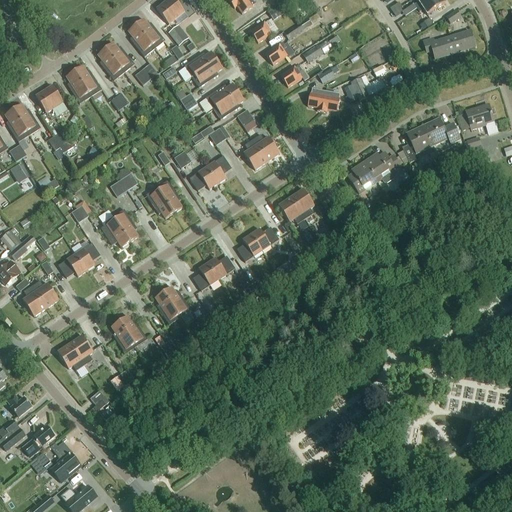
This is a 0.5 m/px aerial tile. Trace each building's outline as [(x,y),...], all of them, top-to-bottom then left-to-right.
[(185,13),(174,0),(169,0),(156,10),(169,26),(185,13)] [(255,5),(251,0),(239,0),(232,5),(234,10),(237,8),(242,15),(253,8),(252,7),(255,5)] [(416,0),(418,3),(414,6),(416,10),(430,0),(416,0)] [(430,0),(416,10),(419,13),(423,11),(427,16),(445,4),(442,0),(430,0)] [(399,3),(390,9),(392,13),(400,8),(402,7),(399,3)] [(273,21),(287,12),(282,5),(268,14),(273,21)] [(400,8),(392,13),(395,17),(402,12),(400,8)] [(457,11),(445,19),(450,26),(461,18),(457,11)] [(321,20),(317,13),(285,34),(290,40),(321,20)] [(429,19),(424,23),(427,29),(433,25),(429,19)] [(136,27),(155,50),(165,42),(151,24),(148,26),(144,20),(136,27)] [(268,22),(265,24),(264,23),(250,33),(258,44),(272,35),(268,29),(272,27),(268,22)] [(190,39),(180,26),(170,34),(180,47),(190,39)] [(144,59),(155,50),(136,27),(128,33),(132,38),(130,40),(144,59)] [(450,38),(455,54),(475,48),(470,32),(450,38)] [(435,61),(455,54),(450,38),(433,43),(432,40),(423,42),(426,54),(432,52),(435,61)] [(309,64),(323,55),(324,56),(333,50),(328,41),(304,55),(309,64)] [(285,45),(284,43),(265,55),(273,67),(287,57),(288,58),(295,54),(288,43),(285,45)] [(105,50),(124,74),(135,66),(120,48),(118,50),(113,44),(105,50)] [(184,57),(177,47),(172,50),(179,60),(184,57)] [(114,82),(124,74),(105,50),(98,57),(102,62),(100,64),(114,82)] [(192,79),(217,62),(211,53),(205,58),(204,55),(184,68),(192,79)] [(173,56),(165,61),(168,66),(176,62),(173,56)] [(217,62),(192,79),(199,90),(218,77),(216,74),(222,70),(217,62)] [(146,69),(153,78),(158,74),(151,65),(146,69)] [(298,66),(295,68),(294,67),(280,77),(288,89),(302,79),(298,73),(302,71),(298,66)] [(74,73),(91,98),(102,91),(90,72),(87,73),(83,67),(74,73)] [(167,80),(177,74),(173,67),(162,74),(167,80)] [(337,67),(331,70),(334,75),(340,72),(337,67)] [(144,86),(153,78),(146,69),(136,76),(144,86)] [(322,85),(335,78),(330,70),(318,78),(322,85)] [(80,106),(91,98),(74,73),(66,78),(70,84),(67,86),(80,106)] [(350,82),(359,102),(368,98),(386,88),(382,81),(379,80),(369,85),(365,77),(360,79),(360,78),(350,82)] [(213,111),(238,94),(233,85),(227,89),(225,87),(199,104),(206,115),(213,110),(213,111)] [(46,115),(52,111),(63,104),(53,87),(36,97),(46,115)] [(322,113),(326,92),(312,90),(311,94),(310,94),(308,107),(318,109),(317,112),(322,113)] [(327,90),(326,92),(322,113),(327,114),(328,111),(337,113),(340,100),(339,100),(340,95),(333,94),(333,91),(327,90)] [(117,98),(124,107),(129,104),(122,94),(117,98)] [(184,106),(194,99),(191,94),(181,101),(184,106)] [(244,102),(238,94),(213,111),(220,122),(240,109),(238,106),(244,102)] [(119,111),(124,107),(117,98),(112,101),(119,111)] [(194,99),(184,106),(188,112),(198,105),(194,99)] [(13,111),(30,137),(41,130),(28,110),(26,112),(22,106),(13,111)] [(486,124),(493,122),(488,106),(465,113),(471,131),(487,126),(486,124)] [(255,121),(249,110),(238,117),(244,128),(255,121)] [(18,144),(30,137),(13,111),(5,116),(9,123),(6,124),(18,144)] [(95,127),(88,117),(83,120),(89,131),(95,127)] [(423,128),(432,147),(448,140),(451,145),(460,141),(453,125),(444,129),(439,120),(423,128)] [(214,133),(211,128),(200,135),(204,140),(214,133)] [(215,133),(222,143),(229,138),(223,128),(215,133)] [(435,153),(432,147),(423,128),(407,135),(411,144),(402,149),(403,152),(408,163),(409,164),(419,160),(416,154),(428,149),(430,155),(435,153)] [(54,138),(61,148),(64,153),(75,147),(65,131),(54,138)] [(216,146),(222,143),(215,133),(210,136),(216,146)] [(252,141),(267,163),(279,155),(268,138),(264,141),(261,136),(252,141)] [(55,151),(61,148),(54,138),(49,141),(55,151)] [(468,151),(481,147),(479,138),(466,142),(468,151)] [(255,172),(267,163),(252,141),(244,147),(248,152),(243,155),(255,172)] [(15,149),(22,160),(27,156),(20,146),(15,149)] [(511,147),(503,150),(506,158),(511,156),(511,147)] [(17,163),(22,160),(15,149),(10,152),(17,163)] [(96,150),(92,157),(98,160),(102,153),(96,150)] [(192,163),(187,155),(186,152),(180,156),(178,152),(172,156),(181,170),(192,163)] [(163,153),(158,156),(165,166),(170,163),(163,153)] [(364,163),(378,183),(382,180),(384,184),(387,184),(394,179),(394,177),(397,175),(397,172),(396,171),(401,167),(400,167),(403,165),(398,157),(395,159),(393,156),(389,159),(384,153),(379,157),(377,155),(364,163)] [(206,169),(217,186),(226,180),(223,176),(232,171),(223,158),(206,169)] [(372,187),(378,183),(364,163),(352,172),(353,174),(347,178),(359,195),(365,191),(367,192),(369,191),(371,190),(372,189),(372,187)] [(13,169),(10,171),(13,177),(22,171),(19,166),(13,169)] [(209,191),(217,186),(206,169),(189,180),(198,193),(206,187),(209,191)] [(121,180),(128,192),(138,185),(131,174),(121,180)] [(60,187),(56,180),(46,187),(50,193),(60,187)] [(117,198),(128,192),(121,180),(110,187),(117,198)] [(431,185),(429,180),(421,184),(423,189),(431,185)] [(157,189),(174,215),(182,209),(178,203),(181,201),(168,182),(157,189)] [(165,220),(174,215),(157,189),(146,197),(159,216),(161,214),(165,220)] [(291,199),(305,221),(313,215),(310,210),(314,207),(303,190),(291,199)] [(297,226),(305,221),(291,199),(278,207),(289,224),(294,221),(297,226)] [(77,210),(83,220),(88,217),(82,206),(77,210)] [(78,223),(83,220),(77,210),(72,213),(78,223)] [(113,218),(130,244),(138,238),(134,232),(137,230),(124,211),(113,218)] [(121,249),(130,244),(113,218),(102,226),(115,245),(117,243),(121,249)] [(20,224),(24,230),(32,225),(29,221),(28,219),(20,224)] [(262,253),(254,258),(270,247),(279,241),(270,229),(262,234),(259,230),(251,236),(262,253)] [(12,252),(21,244),(10,232),(1,240),(12,252)] [(328,233),(318,240),(324,249),(334,242),(328,233)] [(36,243),(31,236),(9,254),(16,262),(28,251),(27,250),(36,243)] [(245,264),(254,258),(262,253),(251,236),(242,241),(245,245),(237,251),(245,264)] [(49,248),(43,238),(38,241),(44,251),(49,248)] [(83,250),(89,246),(86,242),(80,246),(83,250)] [(75,256),(86,273),(94,267),(92,263),(100,258),(92,245),(89,246),(83,250),(75,256)] [(296,255),(302,265),(308,261),(301,252),(296,255)] [(296,255),(291,258),(298,268),(302,265),(296,255)] [(78,278),(86,273),(75,256),(66,261),(66,262),(58,267),(66,280),(75,274),(78,278)] [(215,259),(207,265),(218,282),(226,276),(235,270),(227,258),(218,263),(215,259)] [(20,274),(17,271),(10,262),(0,270),(0,277),(3,281),(2,282),(6,287),(20,274)] [(46,262),(41,265),(48,275),(53,272),(46,262)] [(201,275),(193,280),(201,293),(210,287),(218,282),(207,265),(199,271),(201,275)] [(275,276),(266,283),(270,288),(279,281),(275,276)] [(29,283),(25,279),(15,287),(19,292),(29,283)] [(253,284),(259,295),(264,291),(258,281),(253,284)] [(31,288),(46,310),(59,302),(47,285),(43,288),(40,283),(31,288)] [(259,295),(253,284),(248,288),(254,298),(259,295)] [(34,318),(46,310),(31,288),(23,293),(27,298),(22,301),(34,318)] [(163,294),(180,319),(191,312),(178,293),(176,294),(172,288),(163,294)] [(169,327),(180,319),(163,294),(155,300),(159,306),(156,307),(169,327)] [(214,311),(209,315),(215,324),(220,321),(214,311)] [(209,315),(204,318),(210,327),(215,324),(209,315)] [(119,323),(136,348),(147,341),(134,322),(132,323),(128,317),(119,323)] [(125,356),(136,348),(119,323),(111,329),(115,335),(112,336),(125,356)] [(70,345),(85,367),(93,362),(89,356),(94,354),(82,337),(70,345)] [(171,341),(165,344),(175,359),(178,357),(177,355),(179,354),(177,351),(171,341)] [(175,359),(165,344),(161,347),(167,357),(170,362),(175,359)] [(76,372),(85,367),(70,345),(57,353),(68,370),(73,367),(76,372)] [(122,374),(129,384),(134,380),(127,371),(122,374)] [(124,387),(129,384),(122,374),(117,377),(124,387)] [(109,403),(104,397),(99,391),(90,399),(97,407),(102,402),(106,406),(109,403)] [(18,419),(32,409),(24,399),(20,403),(15,396),(7,403),(12,409),(11,410),(18,419)] [(97,413),(106,406),(102,402),(97,407),(94,409),(97,413)] [(111,426),(119,419),(115,415),(107,421),(106,422),(109,427),(111,426)] [(0,435),(3,439),(18,427),(13,421),(4,429),(3,429),(0,431),(0,435)] [(3,439),(0,441),(0,445),(6,453),(26,437),(20,430),(18,427),(3,439)] [(31,443),(23,449),(30,457),(41,448),(55,438),(46,427),(33,438),(35,440),(31,443)] [(81,468),(71,456),(73,455),(72,454),(72,455),(63,444),(58,448),(55,445),(50,449),(59,460),(56,462),(59,466),(51,472),(61,484),(81,468)] [(39,475),(46,470),(48,473),(55,467),(43,453),(30,464),(39,475)] [(70,490),(60,498),(68,507),(71,504),(77,511),(80,511),(97,499),(88,488),(76,498),(70,490)] [(30,511),(43,511),(54,503),(49,497),(30,511)]
